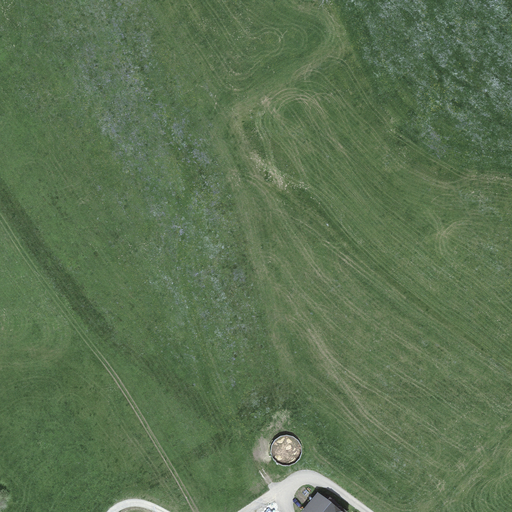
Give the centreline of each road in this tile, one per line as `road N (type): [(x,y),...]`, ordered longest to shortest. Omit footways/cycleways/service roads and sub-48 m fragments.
road 1 (track): [(0,215),(39,286),(113,370),(198,511)]
road 2 (track): [(367,511),(316,478),(280,491),(289,511)]
